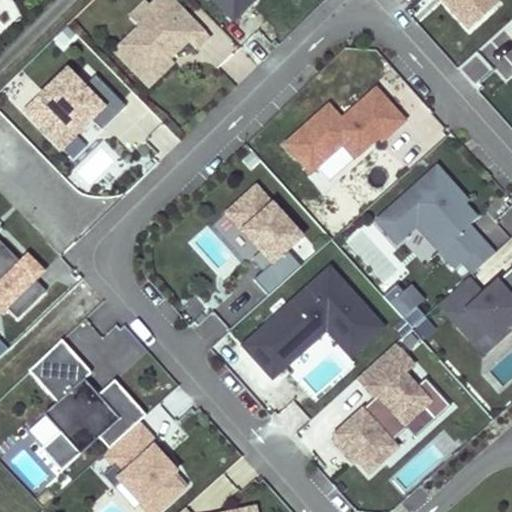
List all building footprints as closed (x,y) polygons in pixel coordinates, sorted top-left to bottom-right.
[(207,33),(170,0),(134,0),(123,10),(132,22),(106,46),(143,87),(207,33)] [(205,0),(230,26),(259,0),(205,0)] [(438,0),(471,35),(503,6),(497,0),(438,0)] [(78,39),(67,29),(54,42),(65,53),(78,39)] [(85,88),(67,69),(22,115),(59,152),(62,148),(73,159),(89,142),(80,134),(94,120),(103,129),(129,103),(99,73),(85,88)] [(391,106),(377,90),(343,121),(298,162),(312,178),(344,149),(391,106)] [(391,106),(344,149),(356,163),(380,142),(404,120),(391,106)] [(298,162),(343,121),(330,107),(285,147),(298,162)] [(404,120),(380,142),(382,145),(407,123),(404,120)] [(252,152),(244,160),(252,169),(260,161),(252,152)] [(475,199),(432,163),(367,221),(390,246),(412,231),(448,270),(455,264),(466,275),(493,254),(466,228),(480,219),(464,208),(475,199)] [(306,243),(259,188),(226,215),(273,271),(306,243)] [(484,214),(475,224),(499,246),(507,236),(484,214)] [(19,267),(0,246),(0,283),(0,284),(19,267)] [(473,288),(462,277),(433,303),(480,353),(510,333),(503,326),(511,318),(511,261),(508,257),(473,288)] [(19,267),(36,284),(46,275),(29,258),(19,267)] [(386,324),(326,266),(236,343),(269,379),(322,336),(348,358),(386,324)] [(36,284),(19,267),(0,284),(17,302),(36,284)] [(17,302),(0,284),(0,311),(3,315),(17,302)] [(384,302),(391,309),(406,293),(399,286),(384,302)] [(417,310),(425,302),(411,288),(406,293),(391,309),(405,322),(417,310)] [(417,310),(405,322),(425,342),(437,330),(417,310)] [(216,313),(195,327),(207,346),(228,332),(216,313)] [(100,386),(60,340),(25,371),(54,401),(37,411),(58,428),(36,445),(57,472),(97,436),(108,447),(144,416),(110,382),(100,386)] [(0,361),(10,352),(0,342),(0,361)] [(411,359),(396,343),(352,380),(371,397),(329,431),(330,444),(343,459),(354,463),(366,476),(398,448),(389,440),(401,430),(410,440),(451,407),(423,380),(415,383),(401,371),(411,359)] [(144,422),(176,447),(188,431),(156,406),(144,422)] [(114,470),(110,475),(107,477),(118,489),(121,487),(144,511),(164,511),(191,487),(154,449),(152,446),(157,441),(142,425),(137,430),(105,460),(114,470)] [(214,510),(236,489),(222,476),(201,496),(214,510)]
